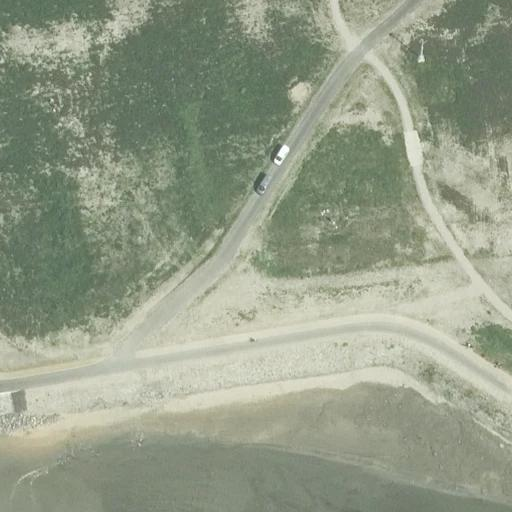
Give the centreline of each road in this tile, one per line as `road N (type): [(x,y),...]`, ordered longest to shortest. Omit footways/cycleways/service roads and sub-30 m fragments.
road 1 (motorway): [(511,66),(328,95),(0,172)]
road 2 (motorway): [(0,237),(103,207),(511,140)]
